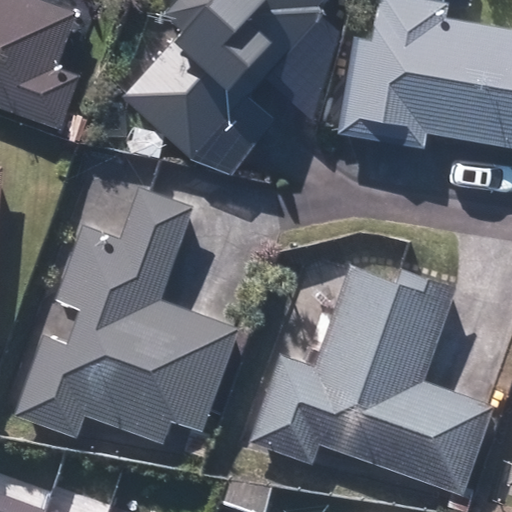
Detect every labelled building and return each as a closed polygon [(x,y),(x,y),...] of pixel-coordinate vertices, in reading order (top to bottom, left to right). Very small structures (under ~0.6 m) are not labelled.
[(0,0),(0,109),(62,132),(81,78),(58,70),(78,17),(30,0),(0,0)] [(126,100),(194,161),(326,16),(319,9),(327,0),(186,0),(170,18),(187,33),(126,100)] [(361,45),(345,133),(425,146),(426,135),(511,149),(511,34),(444,23),(447,9),(396,0),(384,0),(377,47),(361,45)] [(48,337),(18,416),(79,439),(89,412),(167,441),(175,418),(202,428),(239,332),(159,302),(194,211),(147,193),(127,245),(89,230),(62,301),(87,310),(73,346),(48,337)] [(285,358),(254,444),(314,466),(321,446),(463,497),(494,409),(424,384),(456,294),(406,276),(402,287),(353,269),(317,370),(285,358)]
